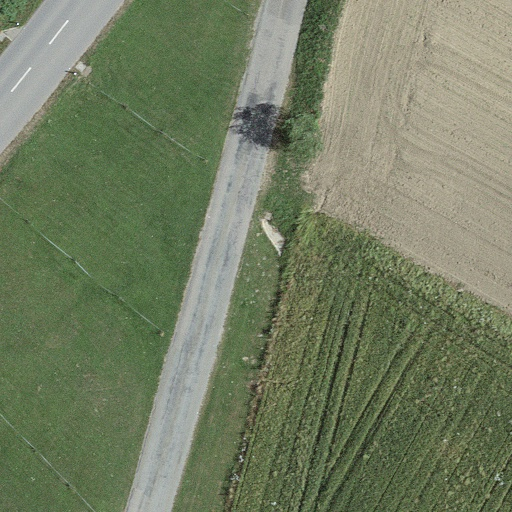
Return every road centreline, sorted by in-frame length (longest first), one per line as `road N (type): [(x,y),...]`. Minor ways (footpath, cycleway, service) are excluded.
road 1 (unclassified): [(285,0),(144,511)]
road 2 (tertiary): [(0,115),(94,0)]
